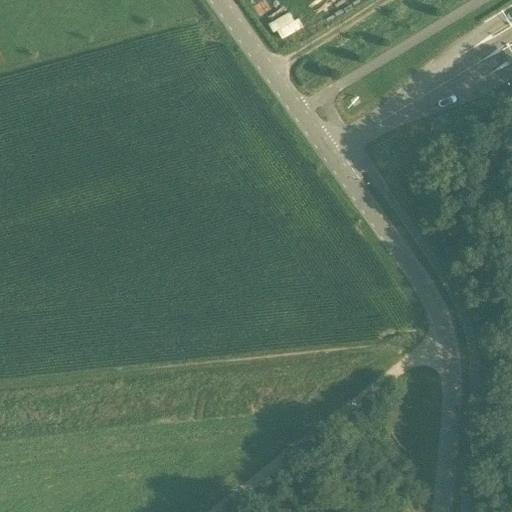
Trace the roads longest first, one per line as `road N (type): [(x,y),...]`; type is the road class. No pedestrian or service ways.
road 1 (unclassified): [(439,511),(450,386),(444,331),(398,249),(215,0)]
road 2 (track): [(209,511),(444,331)]
